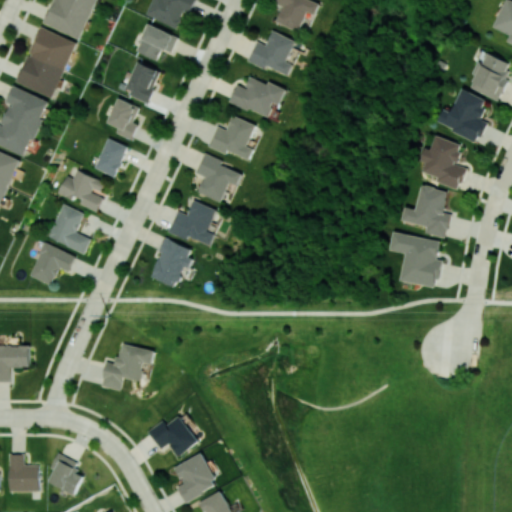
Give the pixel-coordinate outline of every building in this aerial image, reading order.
[(97,0),(54,0),(45,23),(82,38),(97,0)] [(151,0),(146,14),(178,28),(186,10),(191,12),(196,0),(151,0)] [(276,0),(276,2),(283,5),(277,21),(299,31),(307,11),(315,14),(320,3),(313,0),(276,0)] [(511,33),(508,41),(511,42),(511,0),(505,0),(495,27),(511,33)] [(162,48),(173,52),(180,35),(147,23),(137,51),(158,59),(162,48)] [(56,97),(77,40),(39,26),(18,83),(56,97)] [(287,61),(296,40),(273,30),(267,44),(257,40),(248,60),(266,68),(267,65),(288,75),(293,63),(287,61)] [(472,87),(498,99),(511,70),(511,62),(489,51),(472,87)] [(162,70),(139,61),(126,92),(149,102),(162,70)] [(269,117),(275,102),(280,104),(286,89),(251,75),(246,87),(238,83),(231,101),(269,117)] [(0,144),(27,155),(50,100),(14,85),(7,102),(11,104),(2,124),(0,123),(0,144)] [(488,99),(463,88),(453,111),(444,107),(438,123),(480,141),(488,121),(480,118),(488,99)] [(108,122),(119,126),(117,132),(132,138),(138,124),(134,122),(141,106),(119,97),(108,122)] [(257,124),(233,114),(227,129),(217,125),(210,144),(249,160),(255,148),(248,145),(257,124)] [(464,144),(436,135),(432,149),(426,147),(422,160),(427,161),(423,171),(438,176),(436,181),(460,189),(467,167),(457,164),(464,144)] [(97,168),(118,176),(129,145),(108,137),(97,168)] [(0,207),(20,159),(0,150),(0,207)] [(243,173),(222,164),(224,159),(205,152),(197,172),(205,176),(199,191),(222,201),(230,181),(238,185),(243,173)] [(100,210),(105,194),(101,193),(106,179),(76,169),(74,177),(66,174),(60,193),(81,200),(80,203),(100,210)] [(450,190),(423,184),(417,208),(406,206),(403,219),(428,226),(426,232),(447,237),(452,213),(444,211),(450,190)] [(218,209),(195,199),(189,214),(178,210),(169,231),(188,239),(189,235),(211,245),(216,232),(209,230),(218,209)] [(85,212),(62,203),(48,237),(86,252),(92,238),(77,231),(85,212)] [(441,240),(395,231),(391,249),(407,252),(401,280),(438,287),(443,259),(438,258),(441,240)] [(178,286),(186,266),(188,267),(195,248),(167,237),(152,276),(178,286)] [(76,255),(45,241),(30,275),(52,284),(60,266),(70,270),(76,255)] [(122,389),(125,377),(143,380),(146,362),(153,364),(156,349),(122,343),(118,363),(108,361),(103,385),(122,389)] [(0,380),(11,381),(12,366),(31,367),(31,345),(0,344),(0,380)] [(200,440),(179,415),(168,424),(164,418),(149,431),(162,448),(170,443),(180,456),(200,440)] [(75,494),(85,475),(76,470),(79,462),(59,452),(51,468),(55,470),(49,481),(75,494)] [(176,465),(184,482),(178,485),(186,501),(219,484),(203,452),(176,465)] [(40,464),(26,464),(25,453),(10,454),(11,491),(41,490),(40,464)] [(233,511),(221,490),(200,501),(206,511),(233,511)]
